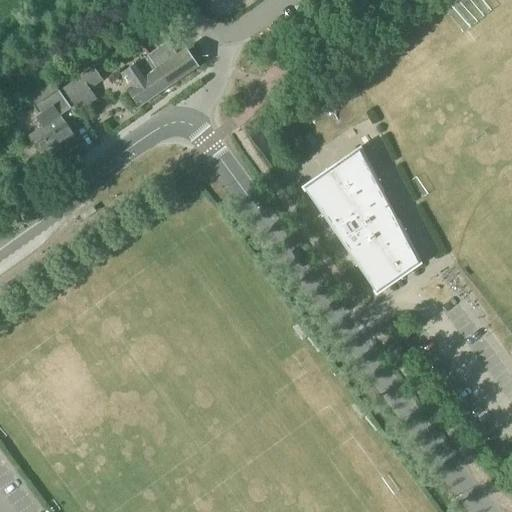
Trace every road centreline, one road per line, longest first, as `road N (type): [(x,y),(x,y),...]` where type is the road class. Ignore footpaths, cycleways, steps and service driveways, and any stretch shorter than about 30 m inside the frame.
road 1 (tertiary): [(194,126),(482,511)]
road 2 (tertiary): [(0,257),(155,130),(194,126)]
road 3 (residential): [(194,126),(218,88),(225,48),(178,0)]
